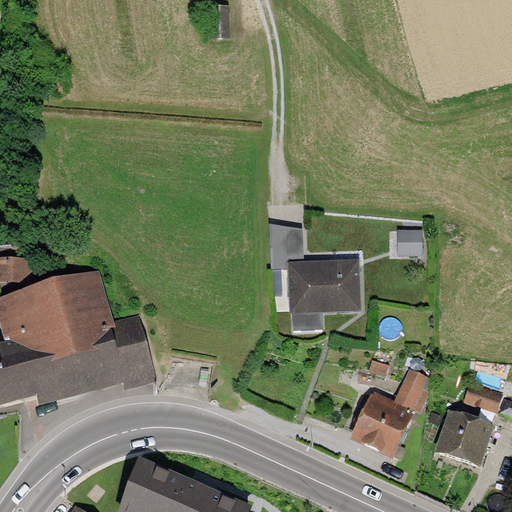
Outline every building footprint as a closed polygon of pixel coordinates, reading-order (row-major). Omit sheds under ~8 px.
[(229,6),(213,7),(215,39),(231,38),(229,6)] [(303,231),(269,225),(271,270),(288,270),(288,263),(304,262),(303,231)] [(398,231),(398,257),(423,257),(423,231),(398,231)] [(26,257),(0,257),(0,282),(26,283),(26,257)] [(304,262),(288,263),(288,270),(289,295),(289,315),(293,315),(293,332),(324,331),(323,314),(362,312),(360,260),(304,262)] [(272,295),(289,295),(288,270),(271,270),(272,295)] [(100,272),(0,299),(0,324),(5,343),(0,344),(0,407),(37,398),(39,408),(123,384),(127,383),(112,331),(116,329),(115,323),(100,272)] [(139,316),(115,323),(116,329),(112,331),(127,383),(123,384),(125,391),(158,382),(139,316)] [(372,361),(369,372),(387,377),(390,366),(372,361)] [(429,377),(410,368),(395,402),(414,410),(429,377)] [(471,384),(465,401),(499,412),(504,395),(471,384)] [(372,394),(351,442),(393,460),(414,410),(395,402),(375,393),(374,395),(372,394)] [(450,411),(436,454),(480,468),(495,425),(450,411)] [(249,511),(252,507),(140,460),(118,511),(249,511)]
